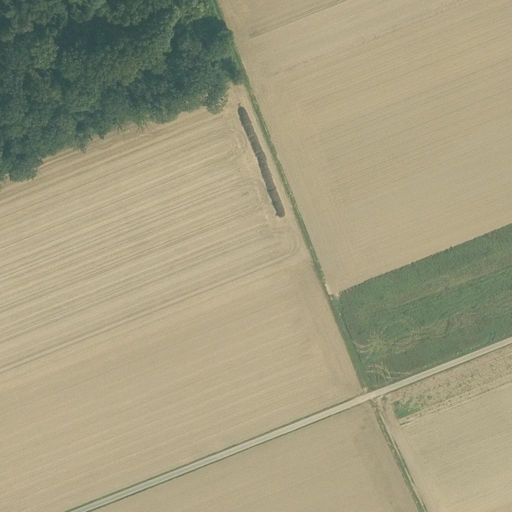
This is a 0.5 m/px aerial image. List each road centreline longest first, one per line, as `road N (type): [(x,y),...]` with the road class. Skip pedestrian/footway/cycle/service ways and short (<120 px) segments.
road 1 (track): [(216,0),(367,398)]
road 2 (track): [(367,398),(81,511)]
road 3 (track): [(511,340),(367,398)]
road 4 (track): [(369,397),(424,511)]
